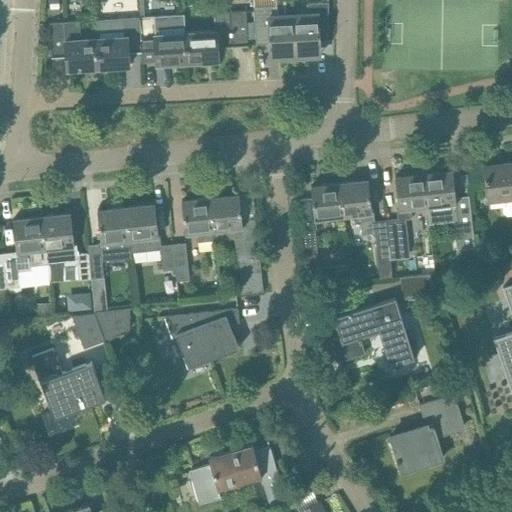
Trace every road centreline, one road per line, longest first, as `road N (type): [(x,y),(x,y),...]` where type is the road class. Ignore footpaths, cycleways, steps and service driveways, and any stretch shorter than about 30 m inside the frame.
road 1 (residential): [(19,102),(344,86)]
road 2 (residential): [(0,492),(295,383)]
road 3 (residential): [(16,170),(267,142)]
road 4 (residential): [(295,383),(267,142)]
road 5 (residential): [(343,133),(511,114)]
road 6 (residential): [(368,511),(295,383)]
